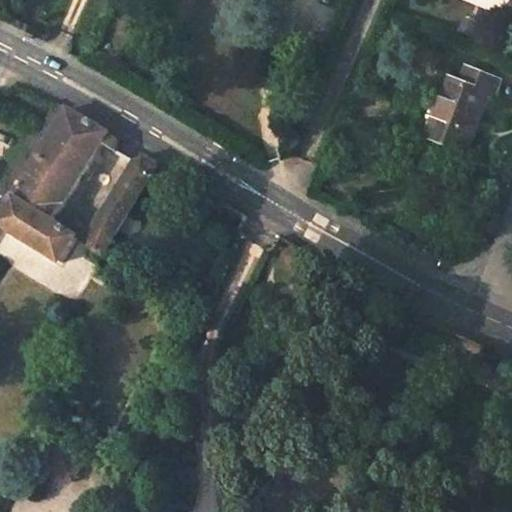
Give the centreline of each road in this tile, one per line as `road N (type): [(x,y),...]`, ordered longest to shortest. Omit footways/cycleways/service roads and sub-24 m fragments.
road 1 (residential): [(476,313),(0,47)]
road 2 (track): [(368,0),(284,206)]
